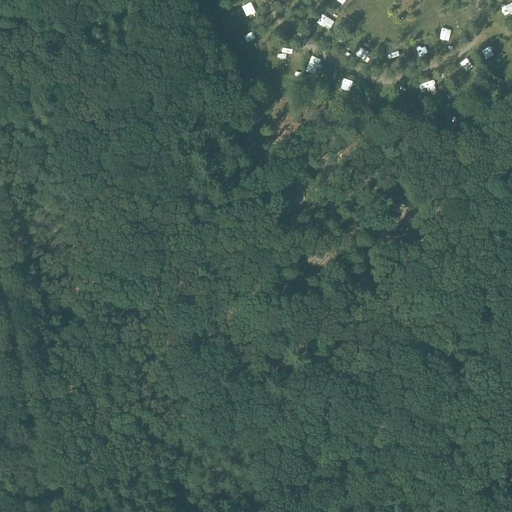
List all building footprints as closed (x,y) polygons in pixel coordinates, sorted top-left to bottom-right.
[(342,10),(348,1),(346,0),(341,0),(338,7),(342,10)] [(230,23),(237,34),(247,27),(240,17),(230,23)] [(444,45),(442,51),(453,55),(455,49),(444,45)] [(484,60),(491,67),(496,62),(489,55),(484,60)] [(466,78),(473,74),(470,69),(464,72),(466,78)] [(344,79),(342,84),(358,91),(360,86),(344,79)] [(347,100),(353,102),(356,93),(350,91),(347,100)] [(433,92),(422,95),(424,103),(435,101),(433,92)]
